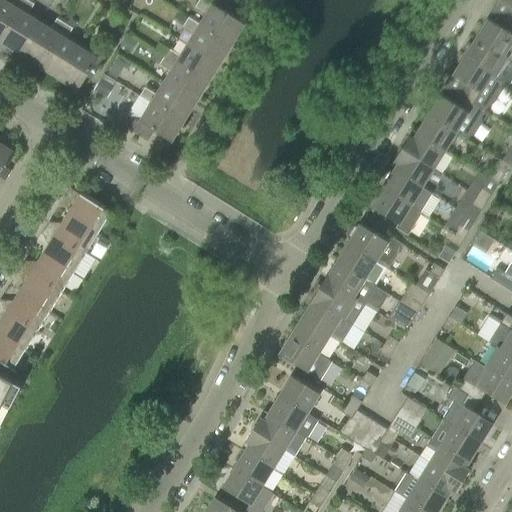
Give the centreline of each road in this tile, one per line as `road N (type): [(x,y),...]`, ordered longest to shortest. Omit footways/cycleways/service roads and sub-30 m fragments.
road 1 (residential): [(285,271),(455,0)]
road 2 (residential): [(150,511),(285,271)]
road 3 (residential): [(161,194),(280,5),(272,0)]
road 4 (residential): [(285,271),(161,194)]
road 5 (residential): [(161,194),(57,129)]
